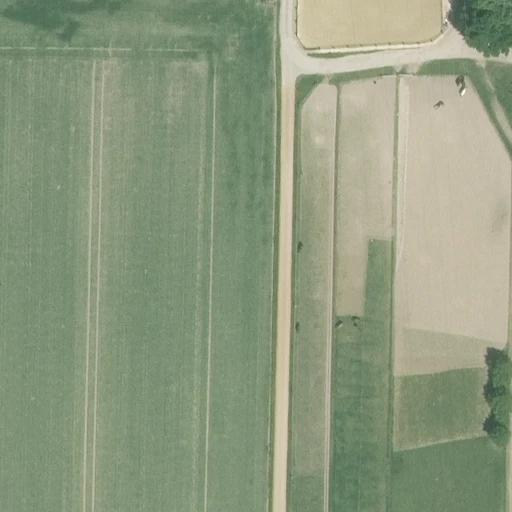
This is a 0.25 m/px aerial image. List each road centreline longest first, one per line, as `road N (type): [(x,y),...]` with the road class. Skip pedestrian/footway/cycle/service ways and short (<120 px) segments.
road 1 (track): [(289,0),(278,511)]
road 2 (track): [(511,58),(457,52),(288,69)]
